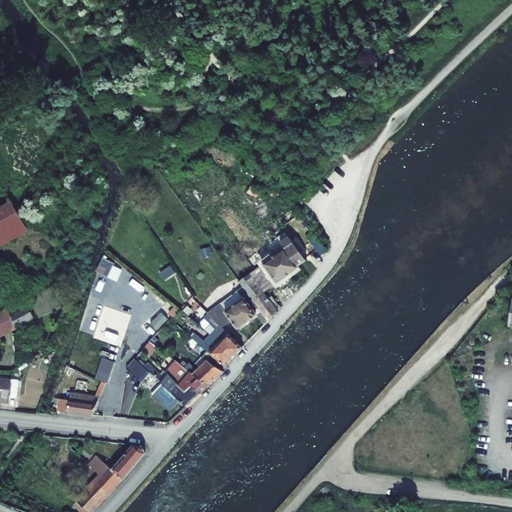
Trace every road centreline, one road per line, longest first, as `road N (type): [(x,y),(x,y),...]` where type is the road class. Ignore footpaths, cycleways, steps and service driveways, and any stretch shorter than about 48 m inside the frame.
road 1 (unclassified): [(395,121),(366,168),(335,255),(170,445)]
road 2 (unknown): [(22,0),(95,96),(114,107),(201,106)]
road 3 (unknown): [(201,106),(223,106),(351,216)]
road 4 (residential): [(0,418),(141,433),(170,445)]
road 5 (unknown): [(213,59),(269,26),(365,0)]
